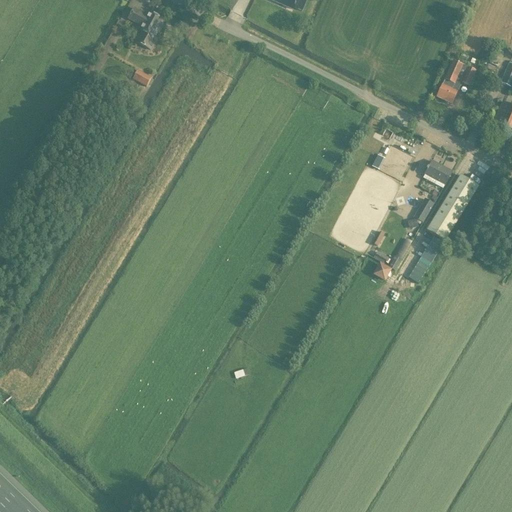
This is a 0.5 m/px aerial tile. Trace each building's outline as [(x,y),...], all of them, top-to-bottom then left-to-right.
[(270,0),(293,10),(297,0),(270,0)] [(154,39),(164,21),(149,13),(147,17),(134,10),(129,20),(141,27),(139,31),(142,33),(136,43),(151,51),(157,40),(154,39)] [(469,86),(475,72),(453,62),(437,98),(452,105),(460,86),(461,87),(462,83),(469,86)] [(511,88),(511,87),(511,64),(509,63),(501,83),(511,88)] [(153,80),(139,72),(134,81),(148,88),(153,80)] [(128,93),(125,98),(131,102),(134,96),(128,93)] [(511,107),(503,103),(494,123),(511,130),(511,129),(511,107)] [(377,157),(372,167),(379,171),(384,160),(377,157)] [(445,187),(453,173),(433,162),(426,176),(445,187)] [(444,243),(479,188),(460,176),(426,232),(444,243)] [(422,223),(433,205),(425,200),(415,219),(422,223)] [(413,229),(418,227),(415,220),(408,222),(409,228),(413,229)] [(384,235),(381,233),(374,245),(378,247),(384,235)] [(441,248),(444,244),(434,238),(431,242),(441,248)] [(406,240),(389,269),(395,273),(412,244),(406,240)] [(438,253),(441,248),(431,242),(428,246),(438,253)] [(431,265),(438,253),(428,246),(420,259),(431,265)] [(388,259),(377,253),(375,258),(386,264),(388,259)] [(429,268),(431,265),(421,259),(419,262),(429,268)] [(426,272),(429,268),(419,262),(416,266),(426,272)] [(380,266),(373,278),(384,284),(391,273),(380,266)] [(421,281),(426,272),(416,266),(411,275),(421,281)] [(413,293),(421,281),(411,275),(403,287),(413,293)] [(242,371),(233,373),(235,380),(244,377),(242,371)]
